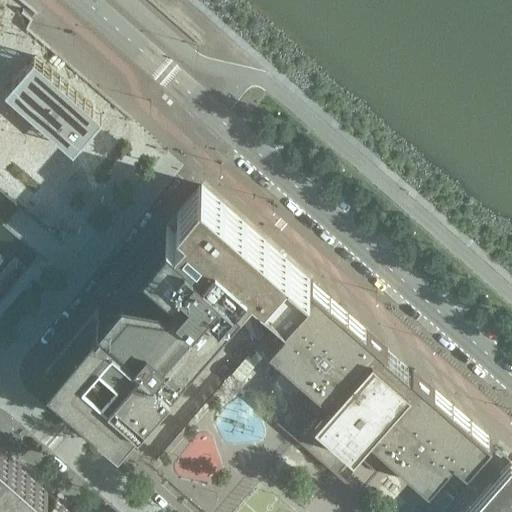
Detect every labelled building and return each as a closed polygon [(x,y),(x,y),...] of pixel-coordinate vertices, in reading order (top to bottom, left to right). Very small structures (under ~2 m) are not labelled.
[(34,56),(5,89),(73,148),(102,115),(34,56)] [(310,280),(201,185),(200,185),(177,212),(185,219),(175,231),(174,232),(241,291),(252,279),(285,308),(310,280)] [(171,371),(241,291),(174,232),(175,231),(167,225),(98,307),(101,310),(171,371)] [(387,348),(310,280),(286,308),(285,308),(286,309),(295,317),(285,328),(269,346),(309,381),(306,384),(295,397),(297,398),(317,416),(299,436),(298,437),(327,462),(333,468),(336,470),(337,469),(355,449),(375,467),(376,468),(387,455),(390,452),(429,486),(454,457),(467,469),(489,443),(492,440),(413,371),(412,372),(411,372),(386,350),(386,349),(387,349),(387,348)] [(171,371),(101,310),(100,311),(96,316),(93,313),(47,369),(50,371),(118,431),(171,371)] [(0,511),(27,511),(48,489),(1,447),(0,446),(0,511)] [(511,511),(511,462),(467,511),(511,511)] [(66,511),(70,508),(56,496),(55,496),(54,495),(39,511),(66,511)]
